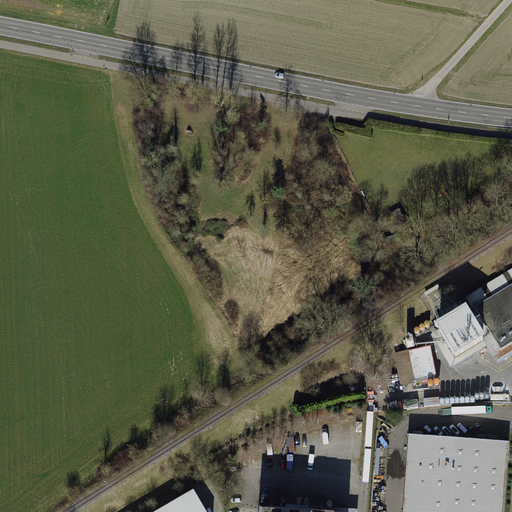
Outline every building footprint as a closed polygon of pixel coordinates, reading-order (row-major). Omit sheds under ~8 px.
[(511,269),(466,298),(473,310),(511,284),(511,269)] [(511,284),(473,310),(432,335),(451,366),(484,345),(498,367),(511,357),(511,284)] [(430,347),(409,352),(415,384),(437,380),(430,347)] [(400,387),(415,384),(409,352),(394,355),(400,387)] [(502,511),(507,446),(409,439),(403,511),(502,511)] [(205,511),(194,493),(160,511),(205,511)]
